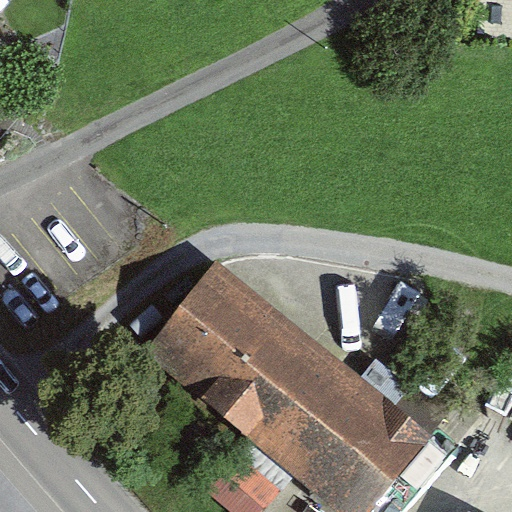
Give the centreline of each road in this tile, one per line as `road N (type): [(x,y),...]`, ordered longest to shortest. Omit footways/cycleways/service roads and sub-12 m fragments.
road 1 (track): [(8,399),(189,253),(286,238),(511,282)]
road 2 (residential): [(384,0),(0,179)]
road 3 (tertiary): [(106,511),(0,389)]
